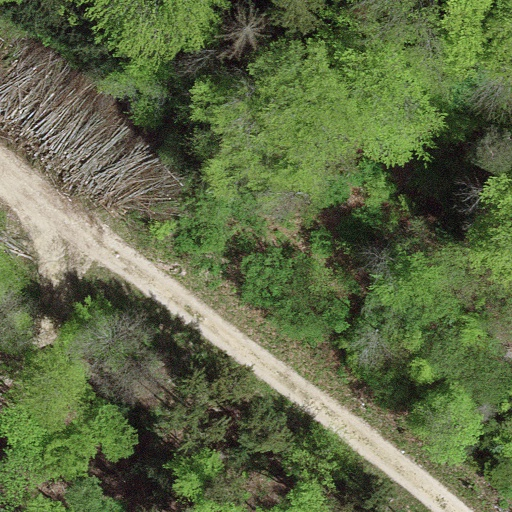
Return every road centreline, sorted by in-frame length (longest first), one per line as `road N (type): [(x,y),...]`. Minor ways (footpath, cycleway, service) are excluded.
road 1 (track): [(0,167),(439,511)]
road 2 (track): [(0,152),(280,203)]
